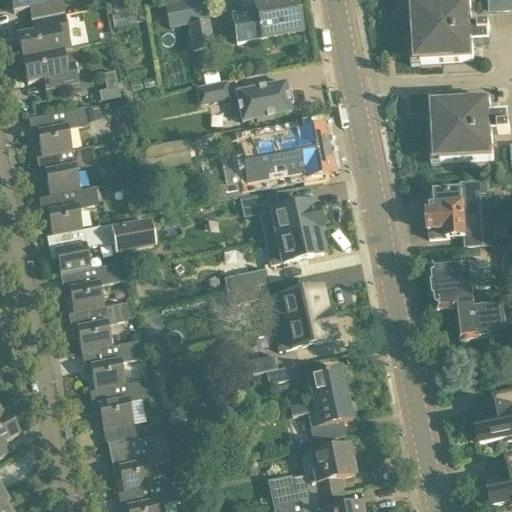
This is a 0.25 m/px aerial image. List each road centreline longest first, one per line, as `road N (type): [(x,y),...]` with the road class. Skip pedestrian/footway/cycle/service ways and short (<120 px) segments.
road 1 (tertiary): [(438,511),(353,88)]
road 2 (residential): [(69,511),(0,178)]
road 3 (residential): [(353,88),(511,80)]
